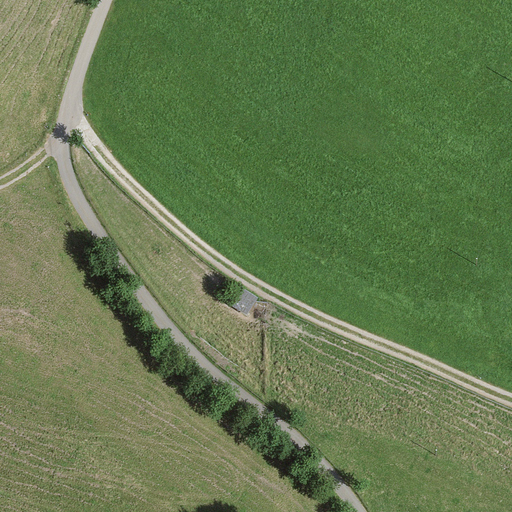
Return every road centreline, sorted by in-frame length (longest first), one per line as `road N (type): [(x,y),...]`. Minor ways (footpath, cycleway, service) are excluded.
road 1 (track): [(359,511),(291,434),(176,341),(76,196),(62,132),(106,0)]
road 2 (track): [(71,97),(123,174),(181,234),(241,279),(312,318),(511,401)]
